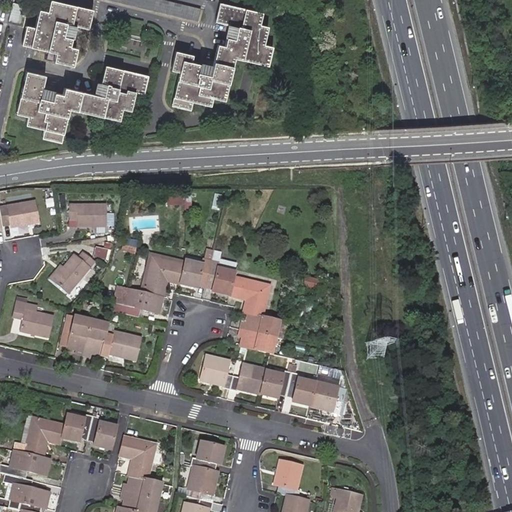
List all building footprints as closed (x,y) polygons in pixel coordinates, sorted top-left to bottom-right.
[(201,9),(161,0),(102,0),(198,22),(201,9)] [(26,28),(22,47),(56,56),(54,64),(73,69),(76,51),(69,49),(71,40),(63,38),(66,25),(74,27),(89,31),(93,11),(50,2),(47,14),(39,12),(35,30),(26,28)] [(262,13),(220,3),(216,22),(238,27),(235,42),(226,40),(224,49),(217,47),(210,78),(197,75),(199,66),(191,64),(192,57),(174,52),(170,71),(179,73),(171,106),(189,110),(191,101),(210,106),(212,97),(224,100),(233,58),(267,66),(272,46),(264,45),(268,26),(259,25),(262,13)] [(74,27),(66,25),(63,38),(71,40),(74,27)] [(45,79),(27,74),(17,116),(28,120),(27,128),(45,132),(43,139),(61,143),(69,109),(119,121),(122,109),(130,111),(134,93),(143,95),(147,77),(105,67),(101,84),(107,86),(104,98),(66,89),(64,97),(55,95),(53,104),(40,100),(45,79)] [(177,205),(177,197),(166,197),(166,205),(177,205)] [(38,224),(34,201),(0,206),(0,215),(2,227),(9,226),(9,229),(38,224)] [(105,227),(106,206),(68,205),(68,221),(76,221),(76,228),(105,227)] [(210,263),(213,252),(205,251),(203,262),(210,263)] [(68,294),(94,263),(82,253),(78,258),(74,254),(63,267),(52,281),(68,294)] [(144,294),(152,259),(184,266),(185,262),(149,254),(139,293),(144,294)] [(179,285),(184,266),(152,259),(144,294),(162,298),(166,282),(179,285)] [(205,284),(210,263),(203,262),(202,266),(185,262),(184,266),(179,285),(196,288),(198,282),(205,284)] [(234,273),(236,266),(218,262),(217,265),(216,269),(234,273)] [(233,278),(234,273),(216,269),(217,265),(210,263),(205,284),(212,286),(211,291),(229,296),(233,278)] [(52,281),(63,267),(60,264),(48,278),(52,281)] [(74,298),(98,271),(93,267),(69,294),(74,298)] [(315,291),(318,279),(300,275),(297,287),(315,291)] [(261,317),(268,286),(233,278),(229,296),(245,300),(242,313),(248,314),(261,317)] [(162,298),(144,294),(139,293),(127,290),(126,291),(117,288),(114,302),(112,302),(110,311),(135,317),(137,309),(158,314),(162,298)] [(48,339),(53,318),(36,313),(25,311),(26,305),(15,302),(11,317),(22,320),(19,332),(48,339)] [(36,313),(37,307),(26,305),(25,311),(36,313)] [(282,339),(285,323),(279,321),(261,317),(248,314),(245,324),(242,323),(240,329),(275,338),(282,339)] [(68,349),(75,318),(67,316),(59,347),(68,349)] [(82,355),(90,321),(75,318),(68,349),(77,351),(76,354),(82,355)] [(99,356),(104,335),(107,325),(90,321),(82,355),(89,357),(90,354),(99,356)] [(271,354),(275,338),(240,329),(239,336),(242,337),(240,346),(269,354),(271,354)] [(132,360),(137,338),(113,332),(112,337),(104,335),(99,356),(107,358),(107,354),(132,360)] [(229,390),(232,376),(225,374),(228,361),(205,356),(200,380),(222,385),(222,388),(229,390)] [(265,371),(265,370),(243,365),(240,377),(232,376),(229,390),(237,392),(237,389),(259,394),(265,371)] [(286,394),(291,373),(283,371),(282,375),(265,371),(259,394),(277,398),(278,392),(286,394)] [(309,406),(314,383),(297,379),(298,375),(294,374),(291,373),(286,394),(293,396),(291,402),(309,406)] [(337,387),(339,380),(316,375),(314,382),(337,387)] [(338,415),(344,390),(337,389),(337,387),(314,382),(314,383),(309,406),(332,411),(331,413),(338,415)] [(87,439),(92,417),(84,415),(83,418),(66,414),(63,426),(60,438),(78,442),(79,437),(87,439)] [(26,445),(32,419),(26,417),(20,443),(26,445)] [(110,450),(116,427),(98,422),(98,419),(96,418),(92,417),(87,439),(93,440),(92,445),(110,450)] [(60,438),(63,426),(32,419),(26,445),(23,454),(42,458),(45,444),(42,444),(43,440),(46,441),(58,444),(60,438)] [(146,481),(155,446),(123,438),(119,456),(132,459),(134,459),(133,462),(131,462),(128,476),(129,477),(146,481)] [(23,454),(26,445),(20,443),(15,442),(13,451),(23,454)] [(218,465),(222,448),(200,443),(196,460),(191,458),(189,466),(192,467),(210,471),(212,463),(218,465)] [(45,476),(48,460),(42,458),(23,454),(13,451),(9,467),(0,465),(0,473),(4,475),(22,479),(24,471),(24,469),(27,469),(27,471),(45,476)] [(294,491),(301,467),(279,461),(273,485),(278,486),(276,494),(286,496),(297,498),(299,492),(294,491)] [(211,495),(217,472),(210,471),(192,467),(187,489),(200,492),(199,499),(212,503),(214,495),(211,495)] [(45,509),(48,493),(30,489),(29,491),(27,491),(27,488),(29,481),(22,479),(4,475),(2,483),(8,484),(12,485),(8,501),(18,503),(40,508),(45,509)] [(157,500),(161,484),(146,481),(129,477),(127,483),(130,484),(129,487),(127,486),(123,485),(122,492),(157,500)] [(337,500),(339,491),(330,489),(329,496),(333,497),(332,499),(337,500)] [(356,511),(360,496),(339,491),(337,500),(333,511),(356,511)] [(133,511),(153,511),(157,500),(122,492),(120,498),(123,499),(126,500),(125,503),(123,502),(121,509),(133,511)] [(304,511),(307,501),(297,498),(286,496),(282,511),(304,511)] [(207,511),(208,510),(210,510),(212,503),(199,499),(197,507),(183,505),(181,511),(207,511)] [(17,511),(18,503),(8,501),(7,508),(17,511)] [(38,511),(40,508),(18,503),(17,511),(21,511),(38,511)]
